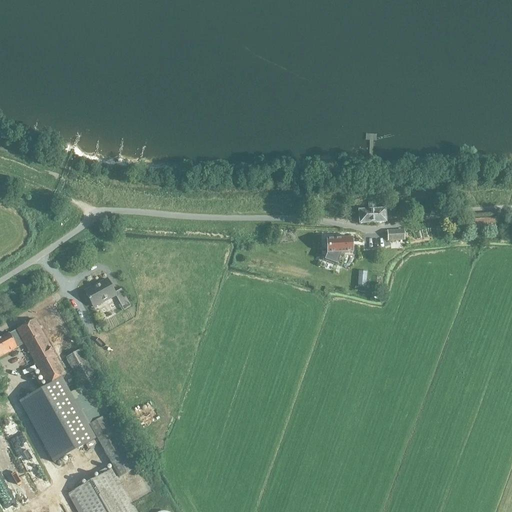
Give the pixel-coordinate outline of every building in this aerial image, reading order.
[(369,211),(360,211),(360,224),(385,223),(385,212),(376,212),(376,202),(369,203),(369,211)] [(502,233),(503,216),(474,215),(473,233),(502,233)] [(404,242),(404,231),(388,232),(388,242),(404,242)] [(340,267),(347,253),(355,252),(355,238),(328,239),(328,253),(325,260),(340,267)] [(367,273),(358,272),(357,288),(366,289),(367,273)] [(124,311),(131,307),(121,290),(115,293),(107,280),(85,292),(93,308),(115,296),(124,311)] [(0,340),(0,359),(17,350),(15,347),(22,343),(47,386),(62,378),(65,376),(35,321),(0,340)] [(95,380),(79,350),(64,359),(80,388),(95,380)] [(20,375),(29,370),(26,365),(17,370),(20,375)] [(20,401),(53,463),(96,439),(88,426),(62,378),(47,386),(20,401)] [(96,439),(114,472),(132,504),(153,493),(110,414),(88,426),(96,439)] [(136,421),(140,429),(151,423),(147,415),(136,421)] [(9,417),(0,421),(0,428),(37,492),(49,486),(9,417)] [(0,434),(0,462),(22,502),(34,495),(0,434)] [(3,511),(18,504),(0,472),(0,507),(2,511),(3,511)] [(136,511),(132,504),(114,472),(67,497),(75,511),(136,511)]
